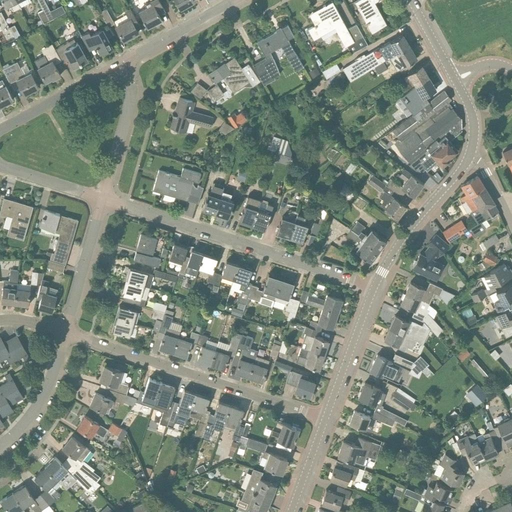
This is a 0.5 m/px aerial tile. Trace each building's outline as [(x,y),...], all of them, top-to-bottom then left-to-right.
[(1,0),(6,8),(11,5),(14,11),(20,7),(17,2),(16,0),(1,0)] [(44,0),(37,0),(43,10),(49,22),(54,19),(44,0)] [(165,12),(158,0),(150,0),(151,1),(144,5),(145,7),(138,11),(143,19),(142,20),(147,28),(155,24),(161,21),(162,23),(163,22),(159,15),(165,12)] [(192,0),(175,0),(181,9),(181,8),(193,2),(192,0)] [(372,32),(386,24),(377,7),(375,8),(372,3),(378,0),(379,1),(379,0),(357,0),(355,1),(372,32)] [(312,36),(314,39),(335,28),(345,47),(346,46),(351,54),(367,45),(363,38),(356,26),(348,30),(332,2),(326,6),(325,5),(323,6),(325,11),(321,14),(320,13),(311,18),(314,25),(308,29),(309,30),(312,36)] [(108,28),(114,24),(106,9),(100,13),(108,28)] [(116,27),(124,41),(138,33),(135,27),(139,24),(131,9),(125,12),(129,20),(116,27)] [(37,13),(44,24),(49,22),(43,10),(37,13)] [(20,36),(14,25),(9,27),(15,39),(20,36)] [(279,74),(272,57),(269,50),(280,44),(295,72),(304,68),(288,39),(294,36),(288,25),(257,42),(266,60),(253,67),(262,83),(279,74)] [(98,49),(100,54),(112,47),(102,29),(90,35),(89,33),(81,37),(89,51),(95,47),(96,49),(98,49)] [(350,81),(375,66),(383,62),(390,58),(390,57),(410,45),(406,40),(402,34),(379,48),(365,55),(364,54),(355,59),(355,60),(343,68),(350,81)] [(68,57),(74,68),(87,61),(77,43),(76,43),(74,39),(55,49),(61,60),(68,57)] [(390,57),(390,58),(394,65),(400,61),(403,66),(404,65),(404,66),(416,58),(413,52),(410,45),(390,57)] [(44,55),(44,56),(34,61),(45,82),(46,81),(47,83),(60,75),(54,65),(62,61),(61,60),(55,49),(44,55)] [(249,81),(232,56),(234,59),(225,65),(224,63),(224,64),(209,74),(209,73),(208,74),(214,83),(224,76),(234,91),(249,81)] [(386,68),(383,62),(375,66),(378,73),(386,68)] [(17,81),(24,95),(38,88),(35,82),(39,80),(32,68),(30,69),(33,73),(24,77),(20,68),(16,70),(13,64),(2,70),(10,84),(17,81)] [(326,78),(340,71),(336,64),(322,71),(326,78)] [(408,75),(411,80),(407,83),(400,87),(405,93),(415,86),(415,85),(429,77),(421,65),(407,73),(408,75)] [(320,75),(317,68),(309,71),(312,79),(320,75)] [(436,90),(429,77),(415,85),(415,86),(419,93),(406,104),(414,114),(428,103),(424,97),(436,90)] [(202,98),(208,89),(198,82),(192,91),(202,98)] [(0,106),(12,100),(5,86),(0,89),(0,106)] [(214,100),(223,95),(217,86),(208,92),(214,100)] [(461,131),(461,118),(448,102),(451,99),(444,90),(428,103),(414,114),(393,130),(392,130),(374,144),(376,147),(388,139),(396,148),(397,147),(411,164),(428,150),(426,147),(435,138),(437,140),(444,135),(445,137),(447,135),(449,137),(452,134),(454,136),(461,131)] [(488,101),(491,103),(494,96),(489,93),(486,100),(488,101)] [(174,116),(171,128),(186,132),(189,121),(210,127),(213,119),(190,112),(192,102),(179,98),(175,111),(177,112),(176,115),(172,114),(172,115),(174,116)] [(307,105),(305,101),(297,105),(300,110),(307,105)] [(234,129),(247,121),(243,115),(237,118),(236,116),(234,113),(227,118),(234,129)] [(224,121),(218,130),(225,134),(228,132),(232,126),(224,121)] [(434,157),(442,166),(449,160),(447,158),(457,150),(449,141),(449,137),(447,135),(445,137),(444,135),(437,140),(435,138),(426,147),(428,150),(434,157)] [(269,150),(276,152),(280,139),(273,136),(269,150)] [(288,141),(280,139),(276,152),(290,157),(291,153),(288,141)] [(511,148),(502,152),(508,165),(509,164),(511,170),(511,148)] [(425,170),(421,164),(423,162),(425,164),(434,157),(428,150),(411,164),(409,165),(420,174),(425,170)] [(299,169),(293,167),(290,174),(296,176),(299,169)] [(326,181),(335,175),(329,167),(321,174),(326,181)] [(153,191),(187,201),(193,181),(198,182),(201,174),(183,168),(180,177),(169,173),(169,172),(166,172),(165,172),(158,170),(153,191)] [(244,182),(247,173),(238,170),(236,180),(244,182)] [(414,197),(423,184),(404,170),(399,176),(406,181),(402,187),(392,179),(387,186),(393,191),(394,191),(402,196),(406,191),(414,197)] [(439,178),(435,173),(431,176),(436,181),(436,182),(440,179),(439,178)] [(384,191),(384,190),(387,186),(373,176),(368,182),(381,191),(382,189),(384,191)] [(471,196),(484,188),(477,176),(462,185),(468,195),(461,200),(468,212),(469,212),(470,213),(478,208),(471,196)] [(203,209),(215,213),(223,191),(224,186),(213,182),(209,194),(207,193),(202,210),(203,210),(203,209)] [(305,187),(303,195),(309,197),(311,189),(305,187)] [(485,229),(481,222),(498,212),(493,204),(494,203),(484,188),(471,196),(478,208),(470,213),(477,224),(468,229),(473,237),(485,229)] [(406,207),(390,195),(384,190),(384,191),(379,197),(383,200),(379,205),(385,210),(397,218),(406,207)] [(233,194),(223,191),(215,213),(228,217),(227,218),(228,218),(233,202),(230,201),(233,194)] [(248,195),(239,222),(240,222),(240,221),(252,225),(261,200),(250,196),(248,195)] [(23,239),(24,235),(32,207),(4,198),(0,212),(0,214),(12,218),(7,234),(23,239)] [(264,230),(265,230),(273,205),(267,203),(268,202),(261,200),(252,225),(265,229),(264,230)] [(60,214),(51,212),(45,210),(44,211),(45,211),(41,227),(40,227),(40,228),(63,234),(61,241),(58,240),(54,253),(52,253),(50,261),(65,265),(77,220),(59,215),(60,214)] [(295,221),(290,237),(302,241),(302,242),(308,225),(303,224),(305,217),(297,215),(295,221)] [(282,217),(276,234),(277,234),(277,233),(290,237),(295,221),(282,217)] [(357,221),(351,230),(379,251),(386,242),(385,242),(386,240),(371,229),(367,235),(365,233),(364,235),(361,232),(365,227),(357,221)] [(314,222),(310,234),(318,237),(321,224),(314,222)] [(456,224),(443,232),(449,242),(463,234),(456,224)] [(372,260),(379,251),(351,230),(346,237),(356,245),(354,249),(356,250),(370,261),(372,260)] [(429,247),(422,254),(420,253),(416,261),(415,261),(413,265),(414,266),(413,268),(436,279),(443,264),(435,260),(436,258),(439,255),(448,245),(436,234),(427,245),(429,247)] [(483,250),(490,246),(499,241),(495,234),(479,244),(483,250)] [(160,259),(152,256),(157,239),(140,235),(137,247),(139,247),(138,252),(136,252),(134,260),(158,267),(160,259)] [(169,258),(182,262),(184,256),(187,248),(174,244),(169,258)] [(183,278),(184,274),(184,273),(196,276),(199,268),(203,254),(192,251),(192,250),(189,257),(184,256),(182,262),(179,272),(178,276),(177,277),(183,278)] [(488,252),(483,260),(483,261),(491,265),(493,266),(498,258),(488,252)] [(214,283),(217,273),(212,272),(217,258),(216,259),(203,254),(199,268),(210,271),(207,281),(214,283)] [(63,272),(65,265),(50,261),(47,260),(45,267),(63,272)] [(222,275),(234,279),(238,266),(227,262),(227,261),(226,261),(221,274),(217,273),(214,283),(219,285),(222,275)] [(491,265),(483,261),(477,265),(481,271),(491,265)] [(504,263),(490,271),(490,272),(481,277),(487,289),(511,276),(511,273),(510,268),(507,270),(504,263)] [(233,291),(241,293),(238,302),(239,302),(245,304),(246,305),(248,298),(247,298),(252,285),(252,284),(247,283),(252,269),(251,269),(251,270),(238,266),(234,279),(230,290),(233,291)] [(150,287),(153,275),(152,274),(128,268),(127,273),(130,274),(128,281),(149,287),(150,287)] [(7,303),(14,304),(17,283),(18,270),(10,270),(9,281),(3,281),(1,303),(7,303)] [(41,281),(44,273),(32,272),(31,284),(40,285),(41,281)] [(166,273),(165,279),(176,282),(177,277),(178,276),(166,273)] [(258,287),(252,285),(247,298),(248,298),(254,299),(260,301),(261,296),(274,300),(281,280),(268,276),(269,274),(268,274),(263,290),(257,288),(258,287)] [(285,310),(290,311),(287,320),(293,322),(299,302),(295,300),(289,299),(294,282),(293,282),(293,284),(281,280),(274,300),(285,304),(284,306),(286,307),(285,310)] [(52,311),(56,296),(45,293),(48,283),(41,281),(40,285),(38,292),(42,293),(38,308),(52,311)] [(149,287),(128,281),(124,294),(122,293),(122,294),(127,295),(126,301),(134,304),(144,306),(145,300),(149,287)] [(410,282),(405,294),(428,305),(434,293),(439,295),(442,288),(430,282),(427,289),(410,282)] [(509,309),(511,307),(511,282),(495,291),(489,295),(492,303),(494,302),(493,304),(497,312),(508,306),(509,309)] [(28,306),(31,285),(17,283),(14,304),(22,305),(28,306)] [(470,295),(474,302),(486,296),(483,289),(470,295)] [(309,295),(309,294),(302,291),(300,301),(322,308),(337,313),(342,300),(327,295),(325,300),(309,295)] [(405,294),(400,304),(414,311),(412,316),(423,321),(437,336),(443,331),(427,313),(429,310),(426,309),(428,305),(405,294)] [(117,319),(133,323),(137,310),(119,305),(119,306),(120,307),(117,319)] [(463,320),(473,315),(469,307),(459,313),(462,320),(463,320)] [(332,328),(337,313),(322,308),(317,322),(311,320),(309,327),(308,327),(311,328),(319,331),(320,331),(322,324),(332,328)] [(162,321),(165,314),(164,314),(165,312),(154,309),(151,318),(156,319),(162,321)] [(511,313),(510,310),(497,316),(494,317),(498,324),(501,322),(504,327),(511,322),(511,313)] [(178,337),(179,332),(169,328),(173,316),(172,316),(165,314),(162,321),(159,332),(164,333),(162,339),(161,339),(161,341),(159,347),(173,352),(178,337)] [(469,329),(478,324),(474,314),(473,315),(463,320),(465,323),(469,329)] [(395,315),(389,329),(404,335),(418,342),(418,343),(425,346),(429,337),(429,336),(408,327),(410,323),(395,315)] [(133,324),(133,323),(117,319),(113,331),(112,331),(112,332),(122,334),(122,335),(124,336),(124,335),(129,337),(130,336),(134,337),(138,325),(133,324)] [(162,321),(156,319),(152,330),(159,332),(162,321)] [(190,349),(189,348),(192,342),(197,344),(200,334),(199,334),(202,327),(197,325),(194,332),(192,331),(190,339),(186,337),(185,339),(178,337),(173,352),(187,356),(189,350),(190,349)] [(152,329),(144,326),(142,333),(150,336),(152,329)] [(305,334),(301,347),(324,355),(328,341),(327,341),(327,340),(317,337),(319,331),(308,327),(309,327),(305,326),(303,333),(305,334)] [(402,340),(404,335),(389,329),(384,339),(406,350),(409,344),(402,340)] [(234,356),(237,346),(241,334),(233,331),(229,345),(227,350),(216,347),(215,350),(211,364),(224,368),(226,363),(227,363),(227,361),(229,355),(234,356)] [(211,364),(215,350),(205,346),(208,337),(200,334),(197,344),(202,346),(199,352),(198,353),(199,354),(197,360),(211,364)] [(241,334),(237,346),(243,348),(235,372),(249,376),(255,356),(256,356),(257,351),(249,348),(253,338),(246,335),(241,334)] [(7,341),(3,343),(13,361),(22,356),(25,362),(29,359),(16,336),(16,337),(8,342),(7,341)] [(0,338),(0,339),(0,338),(0,360),(5,358),(8,364),(13,361),(3,343),(0,337),(0,338)] [(281,342),(280,345),(278,351),(285,353),(289,343),(282,340),(281,342)] [(492,352),(509,371),(511,368),(511,348),(504,340),(492,352)] [(278,351),(280,345),(273,343),(269,355),(276,357),(278,351)] [(324,355),(301,347),(296,362),(314,368),(314,367),(319,369),(324,355)] [(464,348),(457,354),(462,361),(470,354),(464,348)] [(395,353),(391,361),(404,368),(410,370),(413,362),(395,353)] [(397,383),(401,374),(397,368),(390,364),(391,361),(377,355),(370,370),(397,383)] [(420,355),(413,362),(422,371),(429,365),(420,355)] [(255,356),(249,376),(262,381),(269,360),(256,356),(255,356)] [(470,360),(481,372),(484,369),(474,357),(470,360)] [(273,366),(281,369),(283,364),(275,361),(273,366)] [(434,371),(428,365),(424,370),(429,375),(434,371)] [(104,366),(100,380),(116,385),(114,391),(116,391),(125,395),(126,395),(129,386),(118,381),(121,371),(104,366)] [(308,377),(291,371),(290,370),(285,383),(296,386),(294,392),(302,394),(302,395),(304,396),(304,395),(310,397),(315,383),(307,380),(308,377)] [(0,387),(0,389),(9,405),(13,403),(12,402),(21,397),(22,398),(9,374),(4,377),(8,383),(0,387)] [(154,401),(160,383),(150,379),(150,378),(149,378),(144,392),(140,390),(140,391),(137,398),(136,401),(142,402),(143,398),(154,401)] [(170,400),(175,386),(174,386),(174,387),(160,383),(154,401),(166,405),(162,417),(160,423),(166,426),(168,419),(174,401),(170,400)] [(374,411),(379,413),(383,406),(381,405),(385,393),(381,392),(381,390),(364,383),(359,398),(376,404),(377,404),(374,411)] [(465,394),(476,406),(487,396),(477,384),(465,394)] [(395,391),(413,403),(415,400),(398,388),(395,391)] [(0,417),(3,416),(2,415),(11,410),(12,411),(9,405),(0,389),(0,417)] [(174,401),(168,419),(174,421),(180,404),(191,407),(195,394),(184,390),(185,389),(184,389),(179,403),(174,401)] [(123,405),(124,402),(133,406),(136,401),(137,398),(132,397),(126,395),(125,395),(116,391),(113,399),(95,393),(90,405),(99,409),(97,414),(102,417),(107,406),(117,409),(119,403),(123,405)] [(390,398),(408,411),(413,403),(395,391),(390,398)] [(191,407),(188,415),(199,419),(194,435),(201,437),(206,423),(209,413),(205,412),(209,398),(209,397),(208,398),(195,394),(191,407)] [(213,415),(209,413),(206,423),(211,425),(212,423),(223,427),(225,419),(226,419),(231,406),(219,402),(219,401),(219,400),(213,415)] [(231,438),(239,441),(241,435),(244,425),(239,423),(244,409),(243,409),(243,410),(231,406),(226,419),(236,423),(231,438)] [(454,410),(447,416),(454,423),(460,417),(454,410)] [(379,413),(374,411),(371,418),(354,411),(349,424),(366,431),(366,430),(371,432),(376,419),(384,422),(392,426),(394,421),(379,413)] [(397,415),(394,421),(404,425),(407,420),(397,415)] [(105,427),(85,416),(83,418),(84,418),(78,428),(78,427),(77,428),(91,436),(96,428),(102,432),(105,427)] [(497,425),(493,427),(503,449),(510,446),(507,439),(511,437),(511,422),(510,417),(496,424),(497,425)] [(482,434),(476,437),(478,442),(484,455),(485,459),(498,453),(497,451),(503,449),(493,427),(490,421),(486,423),(490,431),(487,433),(486,433),(483,434),(482,434)] [(113,423),(108,430),(118,436),(122,428),(113,423)] [(284,423),(280,432),(280,434),(272,431),(270,437),(278,440),(292,445),(294,439),(295,440),(295,438),(295,437),(298,429),(290,425),(284,423)] [(242,436),(247,437),(251,428),(245,426),(242,436)] [(477,458),(484,455),(478,442),(476,437),(474,433),(465,436),(456,440),(462,454),(467,452),(472,463),(478,460),(477,458)] [(241,435),(239,441),(240,441),(246,443),(246,445),(264,451),(267,444),(247,437),(242,436),(241,435)] [(62,448),(80,461),(89,450),(71,436),(71,437),(63,447),(62,448)] [(353,462),(354,462),(363,465),(366,456),(375,459),(381,445),(358,437),(355,444),(351,443),(351,444),(343,441),(337,457),(353,462)] [(229,450),(234,452),(235,452),(238,442),(232,440),(229,450)] [(246,443),(240,441),(236,453),(242,455),(246,445),(246,443)] [(282,473),(287,459),(269,452),(264,451),(262,457),(266,458),(264,466),(282,473)] [(409,454),(406,463),(413,466),(416,457),(409,454)] [(454,465),(457,459),(445,454),(440,464),(445,466),(440,477),(458,485),(463,472),(457,469),(458,467),(454,465)] [(61,484),(71,474),(67,470),(55,457),(45,467),(57,479),(57,480),(61,484)] [(81,462),(76,469),(85,477),(90,470),(85,465),(81,462)] [(349,478),(355,480),(361,482),(365,471),(344,463),(341,469),(334,466),(329,480),(346,485),(349,478)] [(203,465),(196,469),(199,474),(206,470),(203,465)] [(40,494),(49,505),(56,499),(60,495),(55,490),(51,494),(47,490),(57,480),(57,479),(45,467),(34,478),(46,489),(40,494)] [(85,477),(76,469),(71,475),(87,491),(92,486),(92,485),(85,477)] [(173,480),(176,470),(170,469),(167,478),(173,480)] [(253,469),(245,489),(269,499),(275,485),(260,479),(262,472),(253,469)] [(138,476),(150,484),(143,472),(138,476)] [(420,494),(421,495),(440,503),(443,498),(450,501),(453,497),(450,495),(453,489),(437,482),(434,488),(428,485),(426,489),(422,488),(420,494)] [(25,485),(12,493),(22,508),(29,504),(32,509),(33,509),(34,511),(39,511),(42,510),(43,511),(50,511),(53,510),(49,505),(40,494),(34,499),(25,485)] [(330,508),(338,509),(341,502),(347,504),(351,491),(338,487),(335,493),(326,490),(321,504),(330,508)] [(411,497),(413,491),(406,488),(403,494),(411,497)] [(264,511),(269,499),(245,489),(241,500),(238,499),(236,505),(239,506),(237,509),(245,511),(247,511),(250,508),(260,511),(264,511)] [(398,502),(402,492),(395,489),(391,499),(398,502)] [(144,490),(136,494),(140,501),(148,496),(144,490)] [(7,511),(15,511),(22,508),(12,493),(1,501),(7,511)] [(356,493),(354,499),(359,502),(362,495),(356,493)] [(444,505),(440,503),(421,495),(418,501),(423,503),(419,511),(440,511),(442,510),(441,510),(444,505)] [(511,511),(511,505),(510,501),(496,507),(498,511),(511,511)] [(150,502),(146,505),(151,511),(153,511),(156,510),(150,502)] [(151,511),(146,505),(144,503),(132,509),(133,511),(151,511)]
